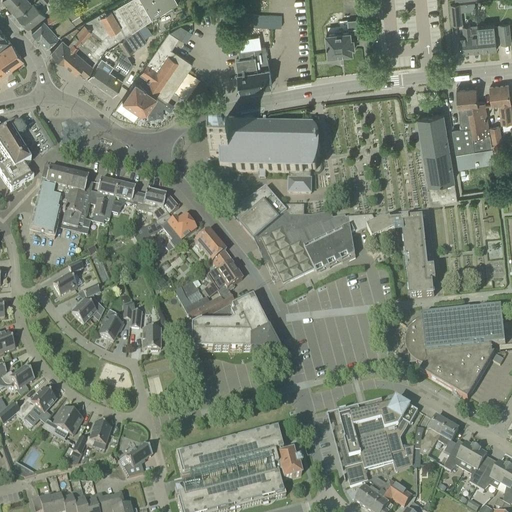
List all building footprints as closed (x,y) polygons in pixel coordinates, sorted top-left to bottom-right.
[(3,0),(16,15),(16,16),(36,0),(3,0)] [(36,0),(16,16),(28,29),(44,14),(39,9),(49,0),(36,0)] [(87,76),(88,77),(106,48),(108,49),(117,42),(137,28),(137,29),(177,2),(176,0),(128,0),(118,6),(94,20),(93,20),(96,25),(103,38),(101,41),(87,61),(80,70),(87,76)] [(450,5),(452,25),(462,24),(460,4),(450,5)] [(58,36),(60,37),(84,22),(76,10),(67,15),(68,16),(52,30),(50,28),(52,26),(51,25),(63,16),(60,11),(44,20),(31,31),(46,47),(58,36)] [(252,14),(252,25),(281,27),(282,16),(252,14)] [(56,56),(64,62),(74,49),(74,50),(91,30),(101,41),(103,38),(96,25),(93,20),(94,20),(93,17),(84,22),(60,37),(62,39),(58,45),(57,44),(51,52),(56,56)] [(352,53),(352,47),(354,47),(353,39),(359,39),(357,19),(348,20),(349,32),(341,32),(341,31),(335,32),(335,33),(327,34),(329,55),(352,53)] [(502,44),(511,43),(509,23),(500,24),(502,44)] [(478,31),(477,27),(477,25),(463,26),(464,37),(460,37),(461,53),(480,51),(478,31)] [(166,104),(166,102),(192,64),(172,50),(179,39),(181,40),(188,30),(180,26),(170,32),(168,31),(122,101),(140,113),(145,112),(146,110),(147,111),(162,108),(165,103),(166,104)] [(494,26),(477,27),(478,31),(480,51),(497,50),(496,36),(494,26)] [(106,48),(88,77),(113,94),(133,64),(127,54),(146,42),(137,29),(137,28),(117,42),(108,49),(106,48)] [(0,29),(0,46),(8,40),(3,33),(0,29)] [(87,61),(101,41),(91,30),(74,50),(74,49),(64,62),(75,72),(78,69),(80,70),(87,61)] [(266,47),(261,48),(260,37),(239,40),(239,51),(240,58),(236,59),(239,73),(238,73),(241,90),(272,85),(269,67),(266,47)] [(0,65),(4,73),(23,60),(11,43),(0,51),(0,65)] [(511,118),(508,85),(490,87),(491,105),(499,104),(501,123),(511,122),(511,118)] [(478,102),(477,87),(457,89),(457,93),(459,107),(461,128),(452,130),(456,154),(458,169),(495,163),(492,145),(488,128),(484,102),(478,102)] [(424,154),(429,185),(454,181),(449,150),(451,150),(451,149),(449,149),(447,138),(449,138),(449,137),(447,138),(445,127),(447,126),(447,125),(445,126),(443,113),(418,117),(420,130),(418,130),(418,131),(420,131),(422,142),(420,142),(420,143),(422,143),(424,153),(422,154),(424,154)] [(2,132),(0,129),(0,175),(11,193),(33,179),(28,170),(29,170),(27,167),(26,167),(26,166),(31,163),(15,138),(17,137),(18,139),(22,137),(26,134),(20,125),(15,126),(12,130),(13,132),(12,133),(9,128),(2,132)] [(314,136),(313,136),(312,135),(304,135),(304,132),(266,131),(267,126),(259,126),(259,131),(230,131),(230,129),(229,128),(228,127),(227,126),(226,126),(225,127),(224,128),(224,131),(221,131),(221,142),(211,142),(210,161),(221,162),(221,173),(223,173),(223,174),(223,175),(223,176),(224,177),(225,177),(227,177),(228,177),(228,176),(229,175),(229,173),(258,174),(258,179),(265,179),(266,174),(289,175),(288,194),(311,195),(311,173),(312,173),(312,171),(314,171),(315,171),(316,170),(316,169),(317,168),(317,167),(316,166),(315,165),(317,159),(320,159),(320,157),(318,157),(319,152),(320,151),(320,149),(317,149),(316,143),(317,142),(317,141),(317,140),(317,138),(316,137),(314,136)] [(500,126),(488,128),(492,145),(503,143),(500,126)] [(57,228),(81,234),(84,220),(92,187),(86,185),(88,179),(45,168),(41,184),(29,235),(54,240),(57,228)] [(110,216),(114,200),(117,186),(100,182),(97,195),(97,196),(96,202),(97,202),(92,224),(103,226),(104,223),(106,223),(106,221),(109,222),(110,216)] [(136,208),(139,196),(134,195),(135,190),(117,186),(114,200),(110,216),(111,216),(111,215),(117,216),(125,205),(136,208)] [(452,191),(446,202),(457,200),(455,188),(452,189),(452,191)] [(330,270),(329,268),(335,264),(336,267),(341,264),(342,266),(355,260),(351,236),(355,235),(355,236),(367,230),(376,226),(372,217),(365,218),(356,218),(345,220),(345,218),(332,220),(331,214),(311,217),(304,217),(304,207),(281,207),(266,189),(231,215),(254,242),(272,280),(273,280),(275,284),(274,284),(275,286),(288,280),(288,281),(292,282),(321,267),(323,270),(324,272),(330,270)] [(136,208),(137,208),(136,212),(153,216),(158,222),(168,217),(178,210),(168,198),(146,193),(145,198),(139,196),(136,208)] [(367,230),(373,243),(395,233),(394,230),(402,229),(410,300),(434,297),(432,284),(436,283),(428,211),(386,216),(388,220),(376,226),(367,230)] [(172,243),(170,244),(167,241),(162,245),(168,253),(183,246),(181,243),(196,232),(184,217),(178,222),(176,220),(172,222),(168,217),(158,222),(134,235),(139,245),(157,235),(163,230),(172,243)] [(90,222),(84,220),(81,234),(80,236),(87,237),(90,222)] [(217,272),(230,262),(225,254),(208,234),(194,245),(211,265),(212,265),(217,272)] [(71,276),(83,270),(79,263),(68,269),(71,276)] [(231,265),(217,274),(216,273),(209,277),(215,285),(216,286),(220,283),(226,292),(228,291),(230,293),(234,289),(233,287),(242,281),(231,265)] [(77,289),(69,276),(53,286),(60,298),(69,292),(70,293),(77,289)] [(195,283),(175,291),(183,312),(203,305),(195,283)] [(214,285),(204,291),(209,298),(219,293),(214,285)] [(83,326),(96,314),(90,308),(95,303),(93,297),(99,294),(96,287),(83,293),(86,300),(71,315),(83,326)] [(226,310),(230,308),(235,305),(230,297),(222,302),(220,299),(188,316),(194,327),(226,309),(226,310)] [(194,327),(181,333),(190,352),(200,353),(212,353),(230,353),(230,354),(241,354),(241,353),(251,353),(251,352),(264,352),(276,352),(275,347),(268,335),(269,335),(261,318),(262,318),(257,308),(256,308),(252,299),(231,310),(230,308),(226,310),(226,309),(194,327)] [(130,322),(130,313),(135,312),(132,305),(124,308),(122,321),(130,322)] [(491,347),(505,346),(501,308),(481,311),(470,312),(421,317),(421,319),(416,321),(412,323),(409,327),(406,330),(409,332),(408,333),(409,334),(407,338),(406,343),(406,344),(406,345),(407,350),(409,355),(408,355),(409,356),(410,364),(416,364),(417,365),(420,366),(421,366),(424,367),(420,373),(468,401),(495,355),(492,356),(491,347)] [(130,313),(130,322),(129,329),(140,331),(142,315),(130,313)] [(106,341),(113,344),(118,334),(119,334),(123,327),(106,318),(101,327),(103,328),(99,337),(100,337),(99,340),(105,343),(106,341)] [(161,351),(161,331),(153,331),(153,326),(146,326),(145,331),(142,331),(142,351),(150,351),(150,353),(158,353),(158,351),(161,351)] [(0,355),(15,350),(13,347),(15,346),(12,340),(11,340),(8,334),(0,337),(0,355)] [(496,356),(493,361),(500,365),(503,360),(496,356)] [(10,388),(13,386),(18,392),(34,381),(25,368),(13,377),(10,373),(7,375),(2,366),(0,366),(0,387),(2,388),(4,389),(7,388),(10,388)] [(29,401),(19,412),(15,416),(23,423),(36,409),(44,416),(56,403),(43,390),(31,403),(29,401)] [(358,408),(361,408),(360,407),(338,413),(340,419),(342,428),(335,430),(345,469),(350,489),(368,483),(364,472),(393,464),(395,474),(412,468),(413,469),(416,469),(419,469),(420,456),(419,456),(420,452),(420,444),(422,437),(423,432),(417,430),(414,442),(414,449),(403,452),(400,441),(409,426),(410,427),(418,413),(396,400),(394,404),(360,413),(358,408)] [(7,422),(19,412),(13,405),(1,415),(7,422)] [(78,422),(80,419),(63,409),(53,426),(47,423),(41,431),(42,432),(42,431),(63,444),(68,435),(73,438),(81,423),(78,422)] [(437,442),(447,425),(436,418),(433,425),(430,425),(428,429),(429,431),(430,432),(423,444),(420,444),(420,452),(419,456),(420,456),(427,460),(432,451),(437,442)] [(94,443),(105,447),(111,430),(95,425),(90,441),(87,440),(86,442),(80,439),(73,453),(80,457),(85,446),(93,449),(94,443)] [(454,428),(447,425),(437,442),(448,449),(450,444),(451,444),(458,431),(454,428)] [(298,462),(295,462),(292,453),(280,456),(277,446),(282,445),(278,428),(268,431),(268,430),(264,429),(262,429),(259,430),(257,431),(256,431),(254,433),(252,435),(235,440),(234,439),(230,438),(228,438),(226,439),(223,440),(221,441),(218,444),(201,449),(198,448),(195,447),(193,447),(190,448),(189,449),(187,450),(185,453),(175,456),(182,479),(190,477),(192,488),(174,493),(176,499),(178,498),(178,501),(176,501),(179,511),(239,511),(242,510),(260,505),(262,506),(264,506),(267,506),(270,506),(273,504),(275,502),(276,501),(285,498),(281,481),(283,480),(283,482),(301,477),(299,468),(298,462)] [(467,466),(477,449),(473,447),(472,448),(466,444),(460,455),(453,451),(449,459),(448,458),(442,469),(451,473),(461,463),(467,466)] [(152,457),(144,446),(138,450),(137,448),(130,454),(131,455),(125,459),(130,466),(124,470),(129,479),(143,475),(140,465),(152,457)] [(487,470),(480,467),(487,456),(481,453),(481,452),(477,449),(467,466),(473,470),(469,484),(477,488),(487,470)] [(72,453),(71,457),(67,464),(64,470),(77,466),(82,458),(72,453)] [(67,464),(71,457),(65,454),(61,461),(67,464)] [(500,485),(510,468),(506,466),(505,467),(499,463),(493,474),(487,470),(477,488),(484,493),(494,482),(500,485)] [(15,464),(10,471),(12,475),(25,480),(36,477),(15,464)] [(511,504),(511,469),(510,468),(500,485),(506,489),(503,503),(505,504),(510,508),(511,504)] [(354,503),(366,511),(367,511),(386,486),(377,480),(369,483),(354,503)] [(389,482),(386,486),(367,511),(390,511),(393,509),(389,506),(392,501),(404,509),(412,498),(389,482)] [(444,493),(446,489),(440,485),(437,489),(444,493)] [(49,495),(49,498),(53,511),(64,511),(61,497),(54,499),(53,494),(49,495)] [(103,495),(95,497),(98,511),(106,511),(107,511),(124,507),(121,496),(104,500),(103,495)] [(61,497),(64,511),(75,511),(72,498),(65,500),(64,496),(61,497)] [(43,500),(42,497),(32,500),(35,511),(53,511),(49,498),(43,500)] [(88,511),(86,504),(85,500),(79,501),(77,497),(72,498),(75,511),(88,511)] [(86,504),(88,511),(98,511),(95,497),(91,498),(92,503),(86,504)] [(502,510),(505,504),(497,501),(495,507),(502,510)] [(467,507),(477,511),(479,507),(469,503),(467,507)]
